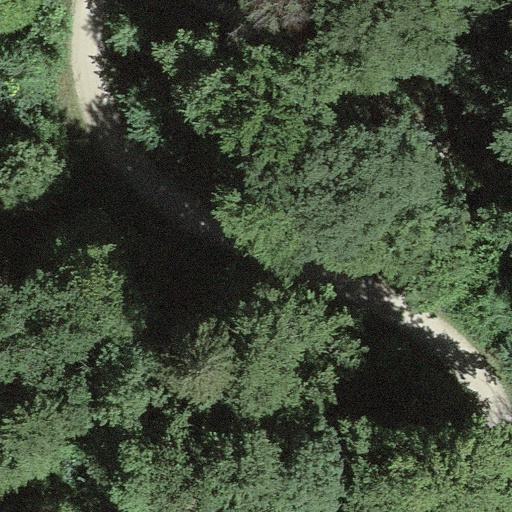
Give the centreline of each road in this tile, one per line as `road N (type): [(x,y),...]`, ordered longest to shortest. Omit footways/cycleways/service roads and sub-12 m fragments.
road 1 (track): [(500,511),(510,442),(479,372),(419,312),(175,211),(125,160),(99,112),(85,49),(95,0)]
road 2 (track): [(196,0),(363,74),(474,189),(511,217)]
